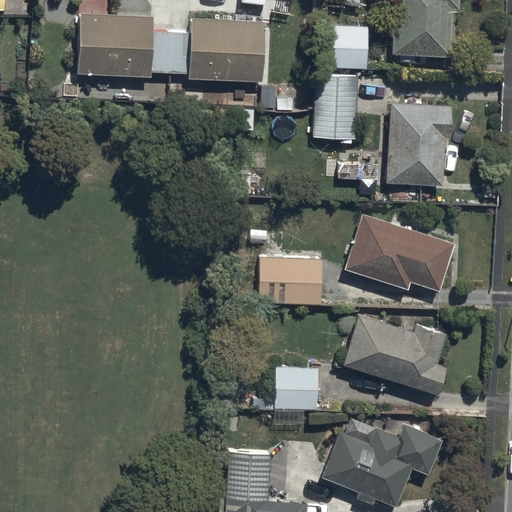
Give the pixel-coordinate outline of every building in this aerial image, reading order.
[(451,0),(392,0),(390,45),(449,48),(451,0)] [(150,12),(75,9),(74,72),(146,74),(145,94),(159,94),(160,69),(185,70),(185,75),(257,78),(259,17),(188,15),(188,30),(149,28),(150,12)] [(364,24),(313,21),(313,64),(363,66),(364,24)] [(354,73),(313,70),(310,134),(337,135),(337,140),(349,140),(349,136),(352,136),(354,73)] [(274,84),(259,84),(258,106),(273,106),(273,109),(290,110),(290,98),(274,97),(274,84)] [(444,96),(386,94),(384,174),(441,176),(444,96)] [(451,235),(360,204),(342,257),(433,288),(451,235)] [(318,256),(256,254),(255,299),(317,301),(318,256)] [(452,339),(358,306),(340,357),(434,390),(452,339)] [(314,408),(315,364),(272,364),(271,397),(250,397),(250,407),(314,408)] [(337,422),(318,469),(392,499),(408,460),(424,466),(438,432),(401,418),(397,429),(347,409),(341,424),(337,422)] [(218,511),(303,511),(303,500),(266,499),(267,450),(265,450),(265,434),(248,434),(247,449),(225,448),(224,490),(219,490),(218,511)]
